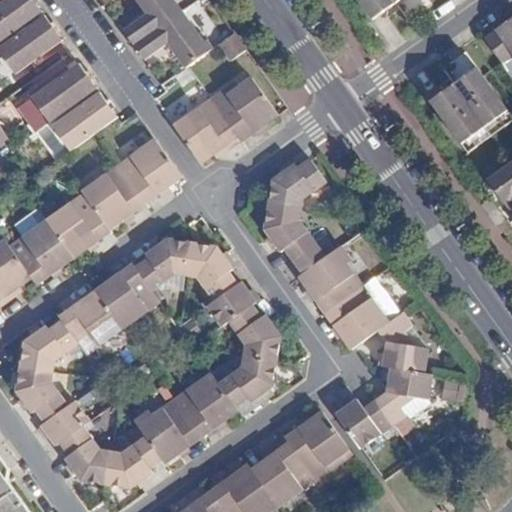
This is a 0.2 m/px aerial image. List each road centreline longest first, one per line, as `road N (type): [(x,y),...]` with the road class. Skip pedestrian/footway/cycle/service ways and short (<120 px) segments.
road 1 (residential): [(138,511),(338,372),(212,194)]
road 2 (tertiary): [(342,105),(511,340)]
road 3 (residential): [(212,194),(72,0)]
road 4 (residential): [(490,0),(342,105)]
road 5 (residential): [(212,194),(342,105)]
road 6 (residential): [(77,511),(0,409)]
